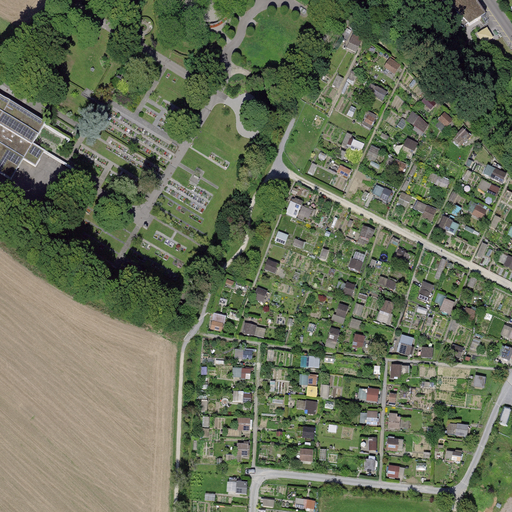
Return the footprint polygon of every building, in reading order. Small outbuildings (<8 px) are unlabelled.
[(483,15),(472,0),(440,0),(461,31),(483,15)] [(0,174),(12,182),(25,161),(37,168),(45,155),(31,146),(44,125),(0,98),(0,174)] [(414,111),(407,121),(424,134),(431,124),(414,111)] [(298,217),(302,204),(292,201),(288,213),(298,217)] [(425,216),(433,220),(438,210),(429,206),(425,216)] [(484,219),(488,211),(478,206),(475,214),(484,219)] [(365,224),(359,241),(372,246),(378,228),(365,224)] [(361,271),(365,263),(356,259),(353,267),(361,271)] [(267,271),(277,272),(279,262),(269,260),(267,271)] [(256,299),(265,301),(268,290),(259,288),(256,299)] [(452,313),(457,302),(447,298),(442,309),(452,313)] [(340,303),(335,321),(346,323),(350,306),(340,303)] [(215,312),(213,330),(225,331),(226,314),(215,312)] [(244,333),(256,336),(259,325),(247,322),(244,333)] [(338,348),(341,329),(331,327),(329,347),(338,348)] [(404,334),(400,353),(412,356),(416,337),(404,334)] [(402,376),(401,364),(393,365),(394,377),(402,376)] [(380,402),(381,388),(370,388),(369,402),(380,402)] [(236,392),(235,400),(253,400),(253,392),(236,392)] [(307,401),(307,412),(318,412),(318,401),(307,401)] [(368,426),(379,426),(379,412),(368,412),(368,426)] [(390,428),(401,429),(402,414),(391,413),(390,428)] [(240,417),(239,430),(252,430),(252,417),(240,417)] [(400,451),(400,438),(389,438),(389,451),(400,451)] [(313,461),(313,449),(302,448),(302,460),(313,461)] [(389,476),(399,478),(401,466),(391,465),(389,476)] [(248,493),(249,481),(230,481),(230,493),(248,493)]
